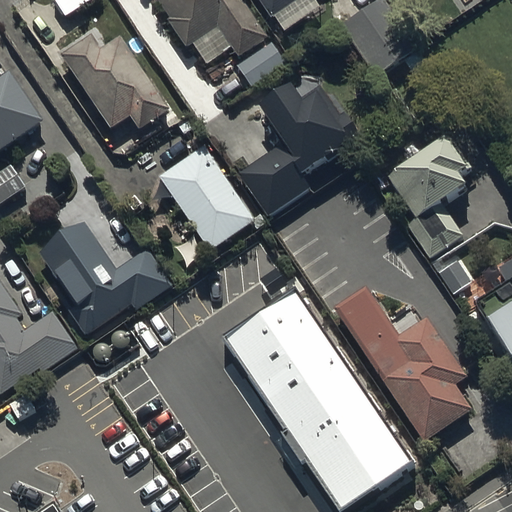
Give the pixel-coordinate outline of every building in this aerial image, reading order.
[(96,0),(57,0),(54,2),(66,21),(96,0)] [(269,41),(240,0),(155,0),(172,23),(168,25),(188,54),(193,50),(207,69),(233,51),(240,61),(269,41)] [(258,0),(284,37),(321,11),(313,0),(258,0)] [(385,1),(342,28),(375,81),(403,63),(419,87),(434,77),(385,1)] [(94,39),(63,59),(111,133),(130,120),(140,135),(171,115),(122,40),(102,53),(94,39)] [(286,66),(272,46),(238,71),(252,91),(286,66)] [(10,76),(8,77),(0,82),(0,157),(45,126),(10,76)] [(283,149),(240,177),(268,220),(311,192),(303,180),(361,142),(345,117),(341,119),(322,90),(300,105),(293,93),(260,114),(283,149)] [(404,225),(378,242),(418,301),(444,284),(455,300),(474,287),(459,264),(439,278),(430,265),(467,240),(447,208),(469,194),(461,182),(469,177),(468,175),(474,172),(453,141),(390,183),(416,223),(407,230),(404,225)] [(205,150),(160,182),(211,256),(256,225),(205,150)] [(0,208),(26,191),(12,169),(0,177),(0,208)] [(322,249),(297,212),(272,229),(296,265),(322,249)] [(86,225),(39,256),(76,311),(69,315),(86,340),(133,309),(136,314),(174,289),(150,253),(118,274),(86,225)] [(23,318),(0,285),(0,393),(4,399),(19,388),(22,392),(79,352),(54,317),(29,334),(19,321),(23,318)] [(272,303),(219,339),(323,493),(335,511),(350,511),(414,469),(293,289),(272,303)] [(367,290),(336,312),(429,445),(474,414),(458,391),(470,382),(427,320),(400,338),(367,290)] [(511,293),(482,310),(511,361),(511,293)] [(210,427),(163,459),(198,511),(258,511),(256,507),(281,490),(254,449),(233,463),(210,427)]
